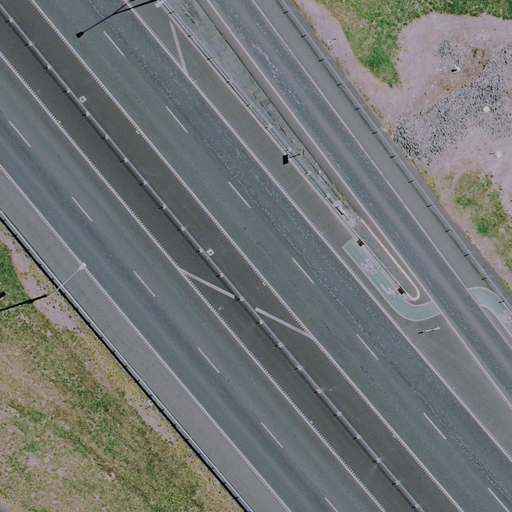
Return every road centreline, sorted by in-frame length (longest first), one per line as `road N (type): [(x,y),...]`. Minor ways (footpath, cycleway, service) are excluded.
road 1 (motorway): [(76,0),(507,511)]
road 2 (motorway): [(340,511),(0,110)]
road 3 (motorway): [(229,0),(511,381)]
